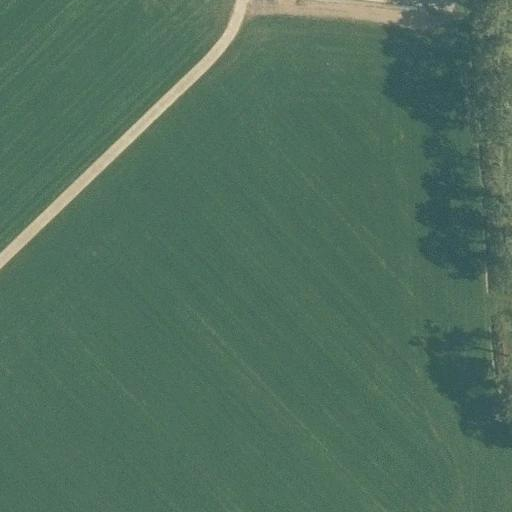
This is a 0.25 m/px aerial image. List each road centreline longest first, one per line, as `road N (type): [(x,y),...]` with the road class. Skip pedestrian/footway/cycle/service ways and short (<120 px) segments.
road 1 (track): [(511,368),(502,320),(495,0)]
road 2 (track): [(0,262),(223,43),(244,0)]
